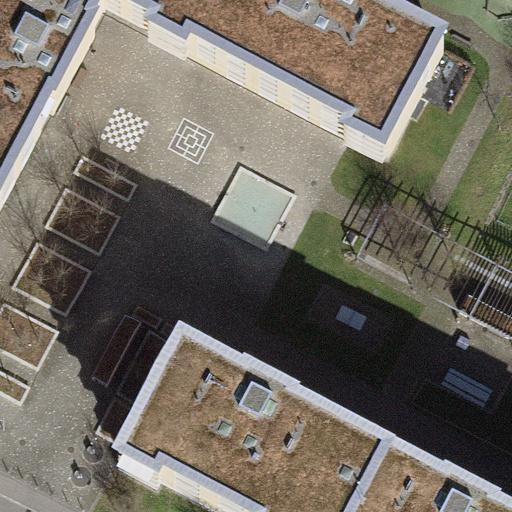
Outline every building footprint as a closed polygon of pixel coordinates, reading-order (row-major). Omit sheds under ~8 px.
[(0,0),(0,167),(20,178),(53,116),(96,39),(106,14),(156,41),(164,26),(162,25),(174,0),(0,0)] [(174,0),(162,25),(164,26),(196,43),(188,57),(389,164),(445,58),(335,0),(174,0)] [(0,215),(20,178),(0,167),(0,215)] [(123,463),(215,511),(360,511),(387,461),(182,352),(123,463)] [(360,511),(485,511),(387,461),(360,511)]
